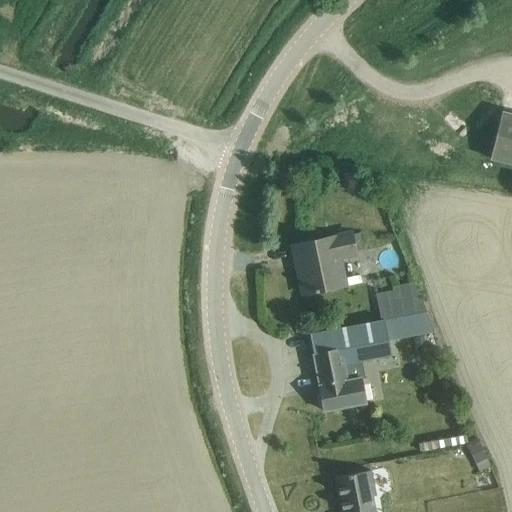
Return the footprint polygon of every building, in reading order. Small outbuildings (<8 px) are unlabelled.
[(511,164),(511,115),(501,112),(490,159),(511,164)] [(337,260),(355,257),(351,235),(292,246),(301,297),(342,289),(337,260)] [(375,293),(380,322),(426,314),(414,286),(375,293)] [(317,387),(322,414),(364,406),(360,386),(364,385),(360,363),(390,358),(387,343),(433,333),(426,314),(380,322),(309,336),(319,386),(317,387)] [(465,434),(419,443),(421,452),(467,443),(465,434)] [(482,442),(468,448),(475,465),(489,459),(482,442)] [(370,473),(334,480),(340,511),(372,511),(370,499),(374,499),(370,473)]
